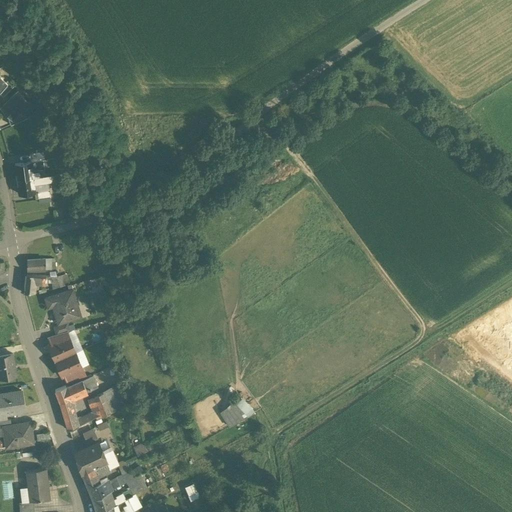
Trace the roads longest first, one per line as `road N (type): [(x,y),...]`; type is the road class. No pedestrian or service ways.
road 1 (track): [(11,245),(167,196),(259,112),(426,0)]
road 2 (track): [(292,511),(284,439),(511,292)]
road 3 (track): [(248,123),(290,148),(436,340)]
road 4 (residential): [(81,511),(17,310),(11,245)]
road 5 (track): [(511,201),(395,103),(353,103),(290,148)]
road 6 (track): [(191,217),(290,148)]
